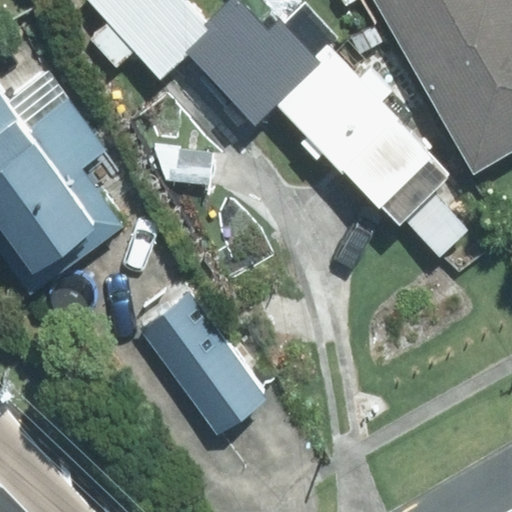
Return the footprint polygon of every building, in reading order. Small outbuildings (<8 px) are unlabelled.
[(204,23),(201,18),(183,0),(88,0),(153,74),(180,49),(177,48),(204,23)] [(313,57),(310,53),(273,12),(261,24),(240,0),(221,0),(201,18),(204,23),(177,48),(180,49),(243,121),(272,97),(269,94),(313,57)] [(511,0),(370,0),(467,168),(511,142),(511,0)] [(269,94),(272,97),(364,203),(421,153),(373,97),(386,85),(367,63),(353,74),(323,40),(310,53),(313,57),(269,94)] [(116,228),(73,170),(103,147),(67,97),(22,131),(0,100),(0,259),(26,295),(116,228)] [(208,183),(209,150),(164,148),(162,180),(208,183)] [(259,397),(188,287),(139,321),(210,428),(259,397)]
